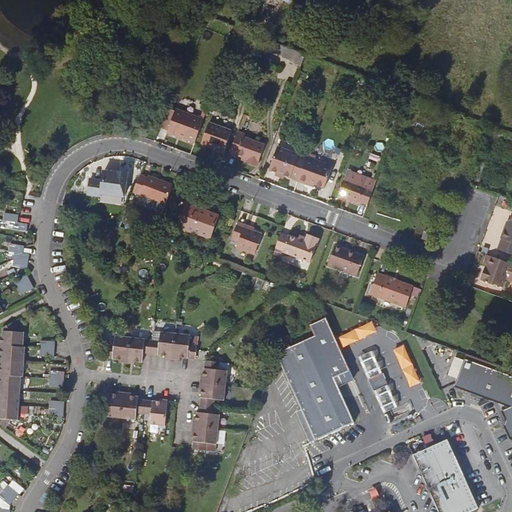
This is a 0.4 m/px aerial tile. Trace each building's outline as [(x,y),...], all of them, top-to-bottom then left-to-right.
[(284,45),(272,40),(269,50),(280,54),(284,45)] [(306,53),(297,50),(293,62),(302,65),(306,53)] [(196,142),(205,118),(177,108),(168,132),(196,142)] [(216,149),(225,152),(233,130),(210,122),(203,142),(217,147),(216,149)] [(239,129),(231,151),(249,158),(248,161),(259,165),(266,143),(245,135),(247,132),(239,129)] [(298,181),(307,158),(278,147),(270,171),(298,181)] [(307,158),(298,181),(308,185),(308,183),(314,185),(325,189),(333,167),(307,158)] [(90,181),(88,196),(102,199),(102,195),(124,199),(128,175),(119,174),(119,176),(105,174),(103,183),(90,181)] [(141,175),(134,193),(166,205),(174,185),(163,181),(162,183),(148,178),(141,175)] [(369,203),(372,195),(377,181),(370,179),(368,185),(346,178),(341,194),(361,202),(362,201),(369,203)] [(188,204),(179,228),(211,239),(220,216),(188,204)] [(18,222),(20,215),(5,213),(3,220),(13,221),(18,222)] [(511,217),(507,230),(505,229),(502,238),(503,238),(499,249),(511,253),(511,217)] [(28,224),(18,222),(13,221),(12,229),(26,231),(28,224)] [(239,245),(238,248),(256,254),(262,237),(245,230),(246,228),(238,225),(232,242),(239,245)] [(425,230),(422,238),(431,241),(433,233),(425,230)] [(282,234),(277,248),(285,252),(285,253),(312,262),(321,238),(309,234),(306,241),(291,236),(290,237),(282,234)] [(9,250),(15,251),(23,252),(24,244),(10,242),(9,250)] [(329,265),(358,276),(366,256),(337,245),(329,265)] [(14,258),(28,261),(29,253),(23,252),(15,251),(14,258)] [(511,263),(492,256),(487,254),(484,263),(489,264),(488,265),(487,271),(484,270),(481,279),(502,287),(511,263)] [(28,261),(14,258),(12,266),(24,268),(27,269),(28,261)] [(372,294),(408,307),(415,286),(379,274),(372,294)] [(17,289),(31,282),(28,275),(14,282),(17,289)] [(31,282),(17,289),(21,295),(34,288),(31,282)] [(350,369),(326,316),(310,324),(314,334),(284,347),(280,359),(306,419),(314,437),(353,420),(334,377),(339,374),(350,369)] [(343,346),(378,331),(374,321),(339,335),(343,346)] [(2,327),(4,330),(17,331),(12,322),(2,327)] [(1,337),(1,345),(24,347),(25,331),(17,331),(4,330),(4,337),(1,337)] [(166,357),(174,358),(176,333),(161,331),(161,340),(154,340),(152,353),(166,354),(166,357)] [(181,356),(197,358),(198,344),(190,343),(191,334),(176,333),(174,358),(181,358),(181,356)] [(121,361),(129,362),(131,337),(116,336),(116,344),(107,343),(106,357),(121,358),(121,361)] [(144,352),(152,353),(154,340),(131,337),(129,362),(136,363),(136,360),(144,361),(144,352)] [(406,343),(395,348),(411,386),(422,382),(406,343)] [(26,347),(24,347),(1,345),(0,352),(0,351),(0,359),(25,362),(26,347)] [(58,349),(44,348),(43,356),(58,357),(58,349)] [(357,356),(368,378),(382,372),(372,349),(357,356)] [(0,374),(21,376),(24,376),(25,362),(0,359),(0,374)] [(199,374),(198,382),(224,385),(225,371),(216,369),(217,360),(205,359),(203,375),(199,374)] [(511,375),(464,359),(457,379),(454,387),(472,393),(481,397),(498,402),(511,407),(502,411),(506,420),(506,421),(504,426),(511,439),(511,375)] [(354,378),(350,369),(339,374),(344,383),(354,378)] [(372,389),(387,383),(382,372),(368,378),(372,389)] [(0,388),(20,390),(21,376),(0,374),(0,388)] [(64,379),(50,378),(50,386),(64,387),(64,379)] [(200,389),(198,404),(213,406),(213,399),(222,400),(224,385),(198,382),(197,389),(200,389)] [(396,405),(387,383),(372,389),(382,411),(396,405)] [(0,402),(19,404),(20,390),(0,388),(0,402)] [(102,389),(100,404),(108,404),(107,412),(121,414),(124,389),(117,388),(117,391),(102,389)] [(132,390),(124,389),(121,414),(136,416),(137,412),(144,413),(145,399),(138,399),(138,393),(132,393),(132,390)] [(160,401),(145,399),(144,413),(151,414),(150,422),(166,424),(168,399),(160,398),(160,401)] [(51,407),(65,408),(66,400),(51,399),(51,407)] [(0,417),(10,419),(18,420),(19,404),(0,402),(0,417)] [(190,418),(189,426),(215,429),(216,414),(212,414),(213,406),(198,404),(197,412),(194,412),(193,418),(190,418)] [(65,408),(51,407),(50,414),(65,415),(65,408)] [(0,423),(5,427),(10,419),(0,417),(0,423)] [(311,438),(314,437),(306,419),(303,420),(311,438)] [(191,433),(190,448),(203,449),(204,443),(213,444),(215,429),(189,426),(189,433),(191,433)] [(218,442),(225,443),(227,430),(220,429),(218,442)] [(439,511),(470,511),(479,508),(468,483),(460,465),(448,439),(413,455),(439,511)] [(19,463),(15,469),(26,477),(31,471),(19,463)] [(463,464),(460,465),(468,483),(471,482),(463,464)] [(5,490),(17,500),(22,493),(10,484),(5,490)] [(17,500),(5,490),(0,496),(12,506),(17,500)]
